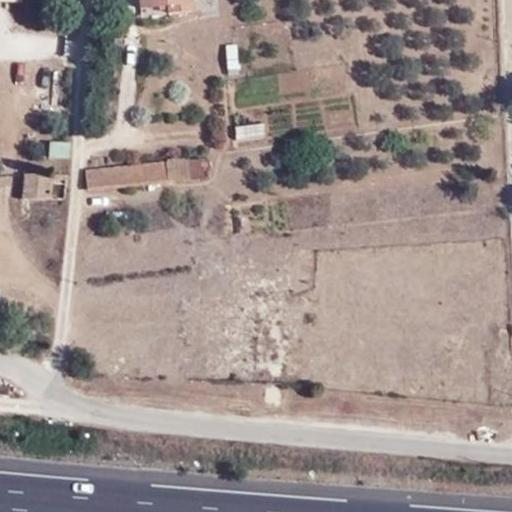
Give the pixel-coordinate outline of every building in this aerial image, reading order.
[(149,0),(150,0),(162,0),(177,0),(178,9),(198,9),(198,0),(149,0)] [(224,45),(226,71),(238,71),(236,44),(224,45)] [(204,159),(166,162),(167,180),(204,178),(204,159)] [(167,180),(166,162),(84,171),(86,189),(167,180)] [(66,200),(68,175),(23,175),(21,200),(66,200)]
